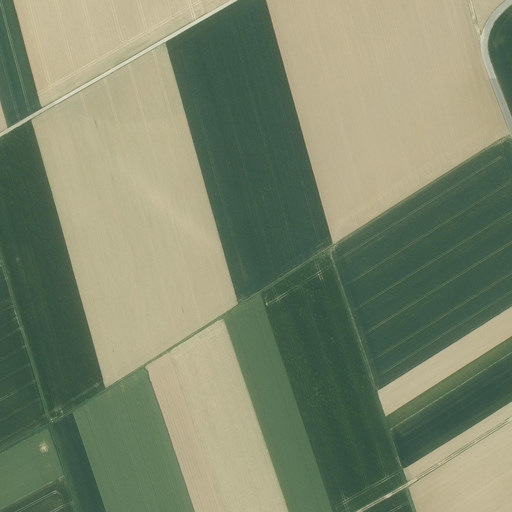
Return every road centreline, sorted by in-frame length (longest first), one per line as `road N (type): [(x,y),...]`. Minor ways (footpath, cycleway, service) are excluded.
road 1 (track): [(511,132),(0,452)]
road 2 (track): [(414,511),(326,249)]
road 3 (track): [(233,0),(0,134)]
road 4 (track): [(0,256),(79,511)]
road 5 (track): [(358,511),(511,418)]
road 6 (unclassified): [(511,129),(483,50),(490,22),(511,0)]
